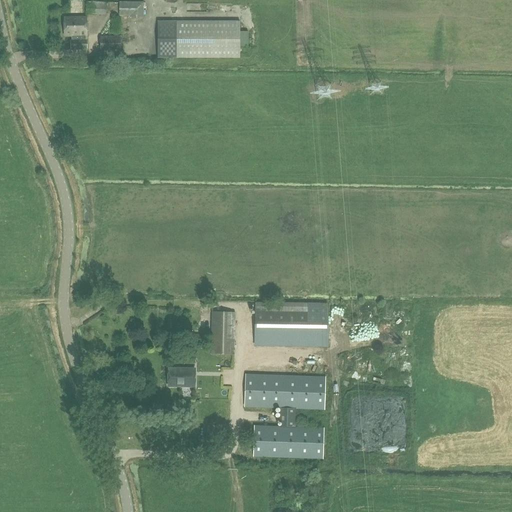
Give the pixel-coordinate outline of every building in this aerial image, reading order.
[(86,1),(86,14),(106,14),(106,2),(86,1)] [(129,17),(143,17),(143,2),(119,1),(119,15),(129,16),(129,17)] [(86,40),(86,36),(87,36),(87,17),(64,17),(64,36),(71,36),(71,40),(70,40),(70,49),(87,49),(87,40),(86,40)] [(240,55),(240,47),(240,31),(240,20),(158,20),(158,56),(240,55)] [(100,50),(120,50),(120,36),(100,36),(100,50)] [(328,346),(328,303),(255,302),(255,345),(328,346)] [(211,311),(211,354),(234,354),(235,312),(211,311)] [(123,345),(124,338),(115,336),(114,344),(123,345)] [(168,368),(168,386),(194,386),(195,369),(168,368)] [(244,406),(280,407),(280,408),(279,415),(282,415),(281,426),(253,425),(252,456),(323,458),(324,428),(294,427),(295,408),(325,409),(326,377),(245,374),(244,406)]
